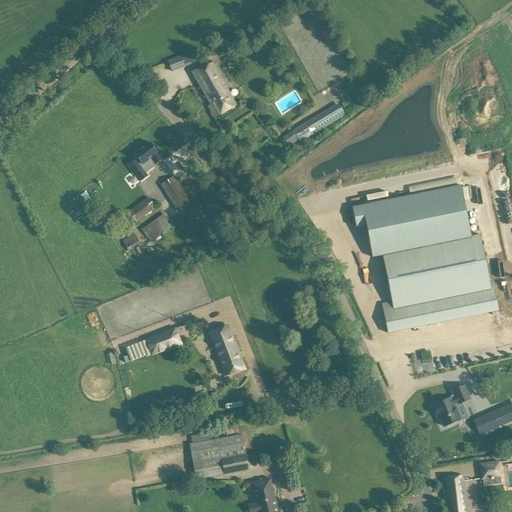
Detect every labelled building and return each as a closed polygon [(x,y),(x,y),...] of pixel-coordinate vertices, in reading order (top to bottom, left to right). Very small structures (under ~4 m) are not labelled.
[(185,54),(168,61),(172,71),(189,64),(185,54)] [(214,118),(223,113),(236,106),(210,61),(191,72),(210,105),(208,106),(214,118)] [(338,103),(305,123),(311,134),(315,131),(316,133),(321,130),(319,127),(344,112),(338,103)] [(299,125),(283,137),(290,145),(306,133),(299,125)] [(136,159),(128,165),(140,181),(148,175),(146,172),(153,166),(152,166),(155,164),(155,165),(162,160),(157,153),(158,153),(150,142),(134,154),(138,159),(137,160),(136,159)] [(161,184),(177,209),(187,202),(171,178),(161,184)] [(480,236),(471,237),(460,185),(352,207),(356,228),(366,226),(372,257),(382,255),(392,302),(382,304),(388,333),(499,311),(493,282),(489,283),(480,236)] [(136,222),(148,213),(156,207),(148,197),(128,213),(136,222)] [(167,222),(170,220),(166,213),(141,229),(151,241),(171,227),(167,222)] [(128,251),(140,244),(134,234),(122,241),(128,251)] [(244,368),(231,335),(228,325),(209,332),(221,363),(220,364),(224,376),(244,368)] [(151,356),(181,345),(175,327),(144,339),(145,340),(126,347),(131,362),(150,354),(151,356)] [(414,353),(416,366),(432,363),(430,351),(414,353)] [(470,399),(464,385),(452,391),(455,397),(452,398),(451,398),(433,406),(438,419),(440,418),(444,426),(447,425),(448,426),(453,424),(453,422),(461,419),(454,404),(457,403),(458,404),(470,399)] [(511,402),(473,420),(480,436),(511,421),(511,402)] [(248,469),(243,443),(241,434),(190,443),(196,479),(203,478),(248,469)] [(501,460),(479,463),(481,480),(503,477),(501,460)] [(446,511),(469,511),(462,474),(440,478),(446,511)] [(278,511),(270,478),(251,483),(257,511),(278,511)]
